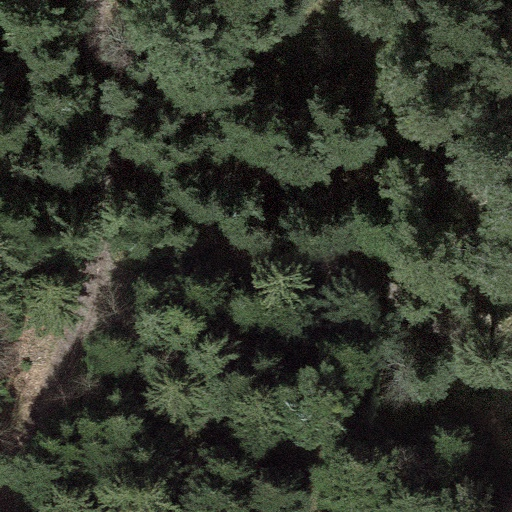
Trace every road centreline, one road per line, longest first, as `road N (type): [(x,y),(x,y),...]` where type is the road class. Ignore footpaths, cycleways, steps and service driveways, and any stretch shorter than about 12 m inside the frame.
road 1 (track): [(124,0),(104,146),(41,389),(0,494)]
road 2 (track): [(240,0),(511,240)]
